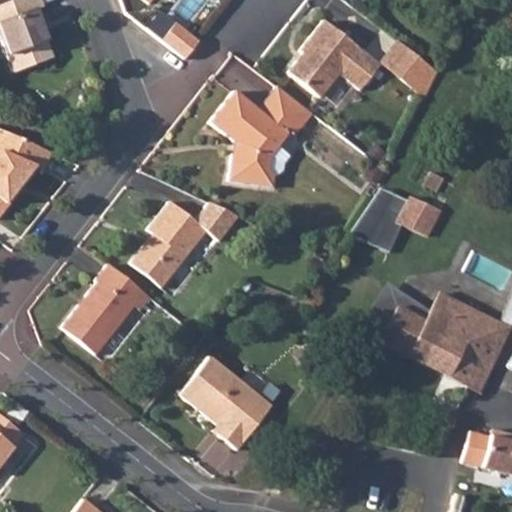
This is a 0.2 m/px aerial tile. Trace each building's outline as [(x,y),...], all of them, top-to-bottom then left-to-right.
[(35,7),(42,3),(40,0),(2,0),(0,1),(0,32),(13,68),(52,53),(35,7)] [(300,52),(284,72),(317,98),(337,75),(358,92),(378,65),(321,20),(298,50),(300,52)] [(415,54),(396,39),(378,62),(397,77),(415,54)] [(295,131),(311,111),(275,83),(256,107),(233,89),(209,120),(230,137),(227,178),(269,183),(272,172),(280,173),(281,167),(284,161),(287,157),(275,148),(284,136),(295,131)] [(0,210),(35,166),(43,165),(49,149),(0,126),(0,210)] [(428,173),(422,184),(435,189),(441,179),(428,173)] [(390,202),(383,217),(425,235),(437,211),(406,196),(401,206),(390,202)] [(128,260),(158,283),(202,228),(214,237),(234,212),(207,199),(192,218),(167,198),(145,227),(151,231),(128,260)] [(147,295),(105,262),(91,280),(94,282),(56,330),(89,356),(131,303),(137,307),(147,295)] [(378,342),(395,306),(398,298),(352,276),(332,319),(378,342)] [(398,298),(395,306),(423,319),(437,291),(408,278),(398,298)] [(505,337),(510,326),(437,291),(423,319),(395,306),(378,342),(466,386),(479,392),(484,380),(505,337)] [(226,432),(221,438),(233,448),(268,403),(204,355),(175,393),(226,432)] [(0,456),(19,432),(0,416),(0,456)] [(511,440),(467,430),(458,462),(477,468),(511,477),(511,440)] [(97,511),(79,497),(66,511),(97,511)]
